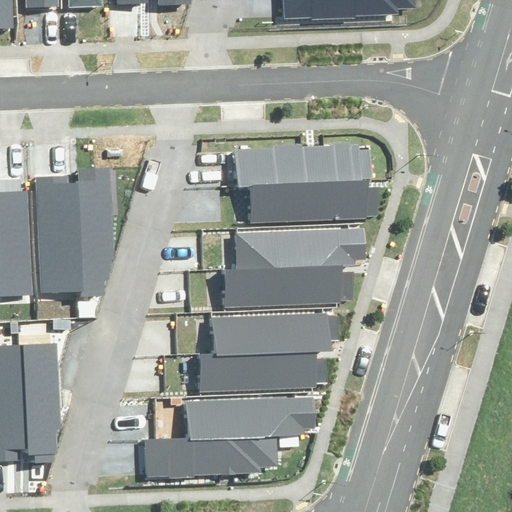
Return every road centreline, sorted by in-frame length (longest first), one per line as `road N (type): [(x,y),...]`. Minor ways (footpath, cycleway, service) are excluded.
road 1 (residential): [(192,86),(53,511)]
road 2 (residential): [(496,110),(373,511)]
road 3 (residential): [(496,110),(379,79),(192,86)]
road 4 (residential): [(192,86),(0,93)]
